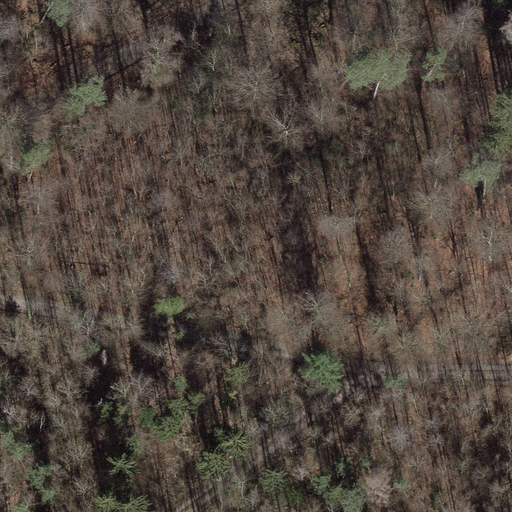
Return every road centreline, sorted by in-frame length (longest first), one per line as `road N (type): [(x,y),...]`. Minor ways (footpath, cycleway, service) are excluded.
road 1 (track): [(511,369),(376,369),(0,297)]
road 2 (track): [(225,0),(0,122)]
road 3 (track): [(174,511),(376,369)]
